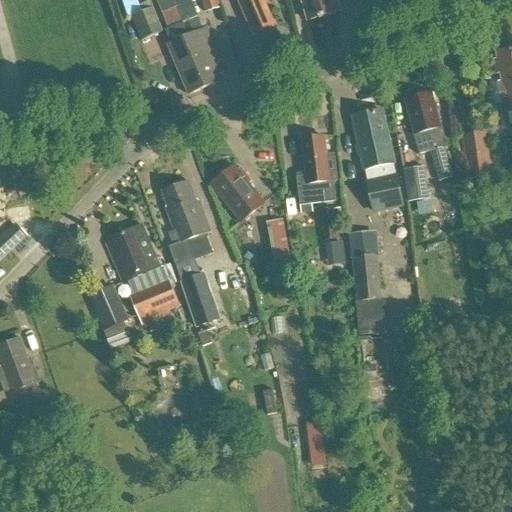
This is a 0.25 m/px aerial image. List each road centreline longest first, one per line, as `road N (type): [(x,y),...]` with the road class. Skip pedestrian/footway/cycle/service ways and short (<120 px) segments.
road 1 (secondary): [(157,136),(228,120),(481,0)]
road 2 (unclassified): [(0,299),(99,191),(137,168),(157,136)]
road 3 (secondary): [(157,136),(0,127)]
